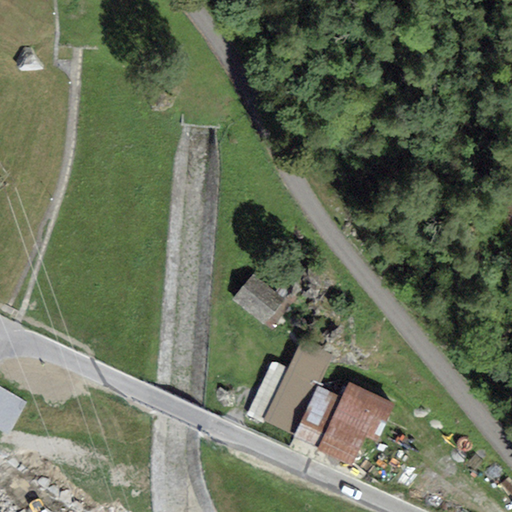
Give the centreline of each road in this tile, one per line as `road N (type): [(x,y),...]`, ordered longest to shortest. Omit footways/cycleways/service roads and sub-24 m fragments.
road 1 (unclassified): [(511,458),(321,222),(215,40),(183,0)]
road 2 (unclassified): [(403,511),(37,347),(5,343)]
